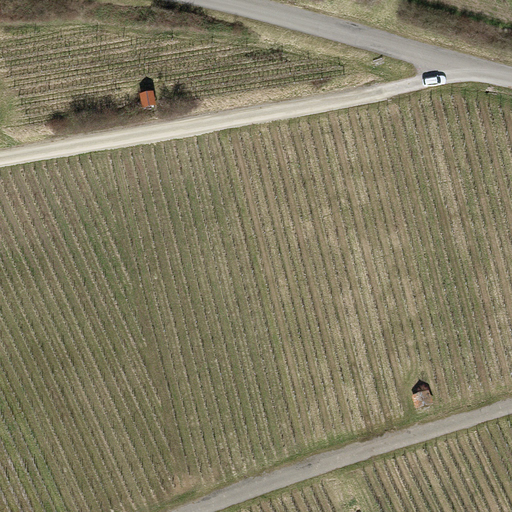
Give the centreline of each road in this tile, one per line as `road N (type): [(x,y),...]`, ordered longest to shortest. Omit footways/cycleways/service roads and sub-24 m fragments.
road 1 (track): [(474,69),(0,160)]
road 2 (track): [(511,412),(179,511)]
road 3 (unclassified): [(511,76),(211,0)]
